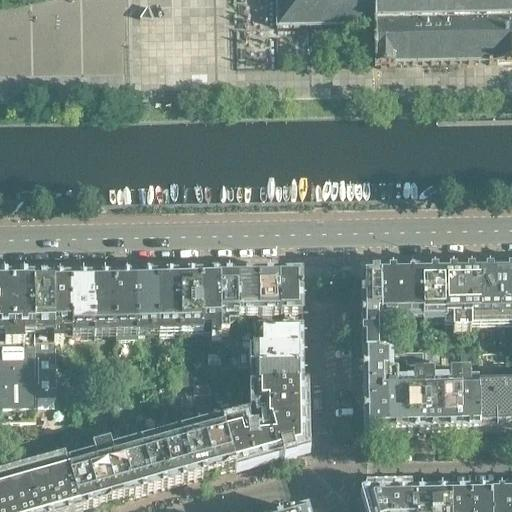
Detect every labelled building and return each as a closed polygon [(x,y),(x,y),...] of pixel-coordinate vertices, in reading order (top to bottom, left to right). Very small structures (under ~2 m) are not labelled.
[(341,28),(340,0),(275,0),(276,30),(341,28)] [(373,28),(373,20),(372,0),(340,0),(341,28),(373,28)] [(511,0),(372,0),(373,20),(393,20),(451,19),(492,18),(511,17),(511,0)] [(511,65),(511,17),(492,18),(493,66),(511,65)] [(493,66),(492,18),(451,19),(452,66),(488,65),(488,66),(493,66)] [(452,66),(451,19),(393,20),(394,68),(394,67),(452,66)] [(394,68),(393,20),(373,20),(373,28),(374,68),(394,68)] [(261,51),(261,32),(238,32),(238,51),(261,51)] [(511,322),(511,274),(498,275),(499,323),(511,322)] [(478,323),(477,275),(460,276),(461,336),(470,336),(469,324),(478,323)] [(499,323),(498,275),(477,275),(478,323),(499,323)] [(422,322),(421,276),(400,277),(401,323),(422,322)] [(443,324),(442,276),(421,276),(422,322),(422,325),(443,324)] [(461,336),(460,276),(442,276),(443,324),(452,324),(452,336),(461,336)] [(380,357),(380,323),(379,277),(360,278),(361,358),(380,357)] [(401,323),(400,277),(379,277),(380,323),(401,323)] [(301,334),(301,282),(300,278),(279,279),(280,320),(283,320),(284,334),(301,334)] [(258,320),(258,279),(236,280),(237,321),(258,320)] [(280,320),(279,279),(258,279),(258,320),(280,320)] [(201,328),(200,280),(179,281),(180,333),(201,332),(201,328)] [(220,344),(220,338),(218,280),(200,280),(201,328),(211,328),(211,344),(220,344)] [(237,325),(237,321),(236,280),(218,280),(220,338),(227,338),(227,326),(237,325)] [(158,333),(157,281),(136,282),(137,334),(158,333)] [(180,333),(179,281),(157,281),(158,333),(180,333)] [(115,334),(114,282),(92,283),(93,334),(115,334)] [(137,334),(136,282),(114,282),(115,334),(137,334)] [(55,379),(54,347),(53,283),(32,284),(35,404),(55,404),(55,392),(55,379)] [(72,331),(71,283),(53,283),(54,347),(62,347),(62,331),(72,331)] [(93,334),(92,283),(71,283),(72,331),(72,335),(93,334)] [(35,404),(32,284),(0,284),(0,444),(35,444),(35,404)] [(301,334),(284,334),(257,334),(258,354),(302,354),(301,334)] [(509,355),(509,340),(499,340),(500,355),(509,355)] [(302,371),(302,354),(258,354),(254,354),(254,372),(302,371)] [(387,397),(387,377),(386,357),(380,357),(361,358),(362,398),(387,397)] [(302,390),(302,371),(254,372),(254,390),(256,390),(302,390)] [(221,388),(220,375),(202,376),(203,389),(221,388)] [(159,389),(159,376),(137,377),(138,390),(159,389)] [(181,389),(181,376),(159,376),(159,389),(181,389)] [(203,389),(202,376),(181,376),(181,389),(203,389)] [(460,436),(459,376),(450,376),(451,388),(431,388),(431,376),(423,377),(424,437),(460,436)] [(478,436),(477,392),(477,390),(468,390),(468,376),(459,376),(460,436),(478,436)] [(116,390),(116,377),(94,378),(95,391),(116,390)] [(138,390),(137,377),(116,377),(116,390),(138,390)] [(406,437),(405,389),(396,389),(396,377),(387,377),(387,397),(388,437),(406,437)] [(424,437),(423,377),(413,377),(413,389),(405,389),(406,437),(424,437)] [(73,391),(73,378),(55,379),(55,392),(73,391)] [(95,391),(94,378),(73,378),(73,391),(95,391)] [(303,409),(302,390),(256,390),(257,410),(258,410),(303,409)] [(511,391),(477,392),(478,436),(501,435),(501,434),(503,431),(511,430),(511,391)] [(388,437),(387,397),(362,398),(363,438),(388,437)] [(303,427),(303,409),(258,410),(258,417),(264,417),(264,428),(268,428),(303,427)] [(253,467),(245,437),(242,427),(230,431),(229,425),(222,428),(234,472),(253,467)] [(303,453),(303,427),(268,428),(270,436),(277,460),(303,453)] [(234,472),(222,428),(202,433),(214,478),(234,472)] [(214,478),(202,433),(181,439),(194,483),(214,478)] [(277,460),(270,436),(245,437),(253,467),(277,460)] [(194,483),(181,439),(161,444),(174,489),(194,483)] [(174,489),(161,444),(141,450),(154,495),(174,489)] [(134,500),(121,456),(113,458),(110,447),(101,449),(116,505),(134,500)] [(116,505),(101,449),(92,452),(95,463),(87,465),(99,510),(116,505)] [(154,495),(141,450),(121,456),(134,500),(154,495)] [(78,511),(67,471),(62,455),(43,461),(48,476),(57,511),(78,511)] [(91,511),(99,510),(87,465),(67,471),(78,511),(91,511)] [(57,511),(48,476),(28,482),(36,511),(57,511)] [(36,511),(28,482),(8,487),(14,511),(36,511)] [(14,511),(8,487),(0,489),(0,511),(14,511)] [(469,511),(470,495),(450,496),(449,511),(469,511)] [(489,511),(490,495),(470,495),(469,511),(489,511)] [(507,511),(508,495),(490,495),(489,511),(507,511)] [(429,511),(430,496),(410,497),(409,511),(429,511)] [(449,511),(450,496),(430,496),(429,511),(449,511)] [(389,511),(390,497),(370,497),(369,497),(365,502),(368,511),(389,511)] [(409,511),(410,497),(390,497),(389,511),(409,511)]
